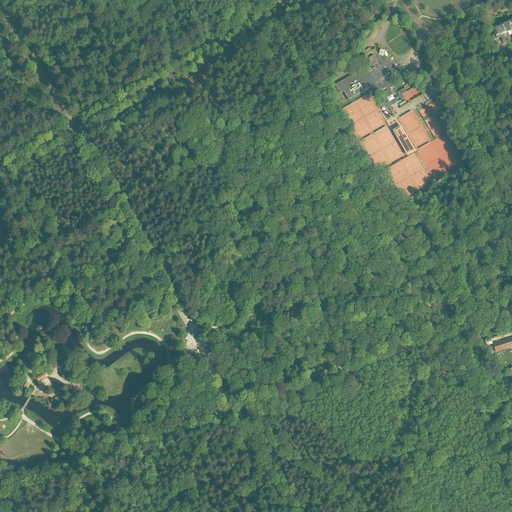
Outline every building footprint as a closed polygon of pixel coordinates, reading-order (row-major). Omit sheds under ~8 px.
[(501,25),(506,39),(507,39),(510,37),(509,36),(511,35),(508,23),(507,23),(503,25),(501,25)] [(506,39),(501,25),(498,27),(497,27),(496,26),(493,27),(494,28),(493,28),(493,29),(490,30),(494,40),(497,39),(496,37),(500,36),(502,42),(503,45),(508,43),(506,39)] [(364,68),(335,85),(340,94),(343,92),(348,101),(375,86),(383,99),(385,100),(385,99),(387,103),(385,104),(387,108),(395,104),(393,100),(394,99),(392,95),(392,94),(389,89),(393,87),(394,85),(389,77),(393,75),(394,72),(393,70),(390,69),(390,68),(390,66),(389,64),(387,63),(386,62),(387,60),(386,57),(382,56),(382,55),(380,54),(379,56),(378,55),(378,54),(375,50),(374,50),(371,51),(370,48),(363,53),(365,56),(364,56),(364,57),(364,58),(366,61),(362,63),(362,64),(364,68)] [(397,93),(401,100),(404,99),(402,95),(407,92),(405,89),(397,93)] [(394,132),(407,155),(412,151),(399,129),(394,132)] [(511,338),(493,344),(496,352),(511,346),(511,338)]
